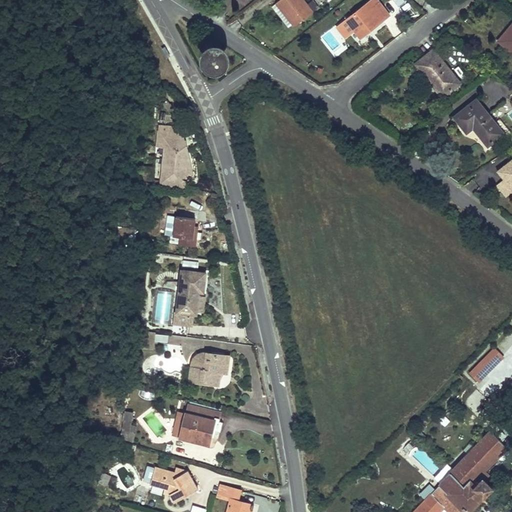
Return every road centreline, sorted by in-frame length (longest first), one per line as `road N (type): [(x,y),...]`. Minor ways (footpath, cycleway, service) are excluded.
road 1 (tertiary): [(205,100),(281,391),(299,511)]
road 2 (residential): [(329,100),(511,230)]
road 3 (residential): [(329,100),(450,0)]
